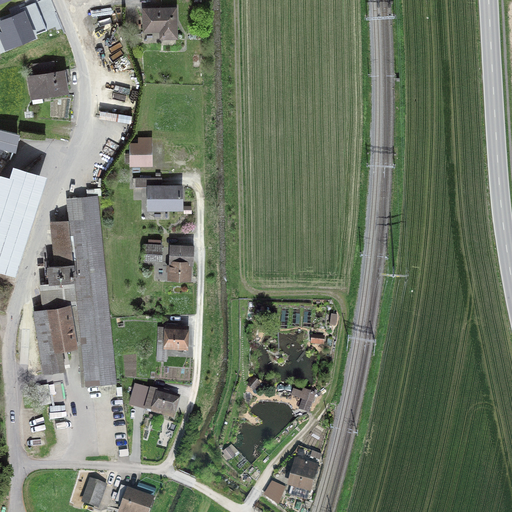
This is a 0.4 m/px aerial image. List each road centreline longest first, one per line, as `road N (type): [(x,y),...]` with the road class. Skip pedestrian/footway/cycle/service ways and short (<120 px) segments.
road 1 (track): [(315,419),(330,395),(345,309),(329,297),(251,295),(241,271),(235,0)]
road 2 (unclassified): [(14,465),(10,324),(79,135),(87,87),(59,0)]
road 3 (secondary): [(488,0),(511,279)]
road 4 (residential): [(14,465),(163,471),(240,511)]
